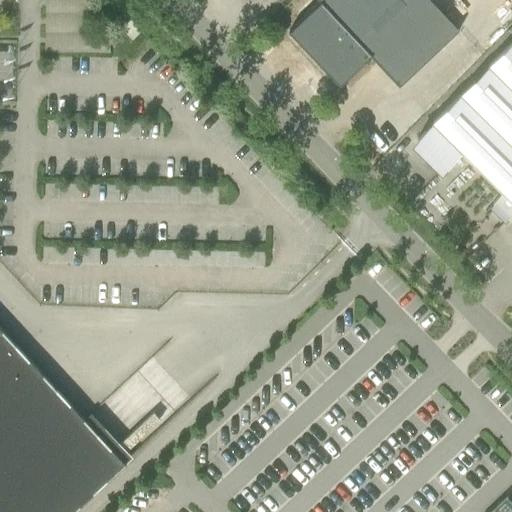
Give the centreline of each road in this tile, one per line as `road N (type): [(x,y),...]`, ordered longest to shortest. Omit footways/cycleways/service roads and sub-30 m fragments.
road 1 (unclassified): [(511,348),(173,0)]
road 2 (unknown): [(384,217),(271,317),(252,322),(143,327),(65,354),(30,336),(0,302)]
